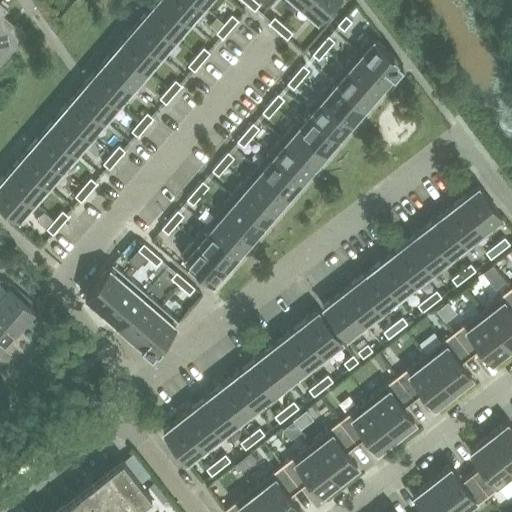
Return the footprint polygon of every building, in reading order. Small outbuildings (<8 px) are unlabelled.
[(165,0),(155,0),(145,11),(174,36),(188,20),(165,0)] [(165,0),(188,20),(202,3),(198,0),(165,0)] [(259,2),(256,0),(245,0),(245,1),(254,9),(259,2)] [(332,0),(302,0),(300,3),(317,18),(332,0)] [(0,16),(7,9),(6,8),(0,15),(0,62),(24,33),(14,24),(11,28),(0,18),(0,16)] [(174,36),(145,11),(131,28),(160,52),(174,36)] [(223,22),(230,27),(238,18),(231,13),(223,22)] [(343,29),(351,19),(345,14),(337,23),(343,29)] [(268,21),(277,29),(283,23),(274,15),(268,21)] [(222,36),(230,27),(223,22),(216,31),(222,36)] [(292,31),(283,23),(277,29),(286,37),(292,31)] [(160,52),(131,28),(117,44),(146,69),(160,52)] [(328,34),(320,43),(326,48),(334,39),(328,34)] [(369,34),(356,49),(388,77),(402,62),(369,34)] [(326,48),(320,43),(312,52),(318,58),(326,48)] [(103,60),(132,85),(146,69),(117,44),(103,60)] [(203,45),(195,55),(201,60),(209,51),(203,45)] [(376,92),(388,77),(356,49),(344,64),(376,92)] [(193,69),(201,60),(195,55),(187,64),(193,69)] [(132,85),(103,60),(89,77),(117,101),(132,85)] [(303,63),(295,72),(301,78),(309,69),(303,63)] [(363,106),(376,92),(344,64),(331,78),(363,106)] [(301,78),(295,72),(287,81),(293,87),(301,78)] [(103,118),(117,101),(89,77),(75,93),(103,118)] [(167,87),(173,93),(181,83),(175,78),(167,87)] [(351,121),(363,106),(331,78),(319,93),(351,121)] [(165,102),(173,93),(167,87),(159,96),(165,102)] [(278,92),(270,101),(276,107),(284,98),(278,92)] [(103,118),(75,93),(60,109),(89,134),(103,118)] [(338,135),(351,121),(319,93),(306,107),(338,135)] [(276,107),(270,101),(262,110),(268,116),(276,107)] [(305,108),(293,122),(326,150),(338,135),(306,107),(305,108)] [(75,150),(89,134),(60,109),(46,126),(75,150)] [(139,120),(145,125),(153,116),(146,111),(139,120)] [(137,134),(145,125),(139,120),(131,129),(137,134)] [(253,121),(245,130),(251,136),(259,126),(253,121)] [(293,122),(281,136),(313,164),(326,150),(293,122)] [(46,126),(32,142),(61,167),(75,150),(46,126)] [(251,136),(245,130),(237,139),(243,145),(251,136)] [(301,179),(313,164),(281,136),(268,151),(301,179)] [(61,167),(32,142),(18,158),(47,183),(61,167)] [(110,153),(117,158),(124,149),(118,143),(110,153)] [(227,150),(219,159),(226,165),(234,156),(227,150)] [(288,193),(301,179),(268,151),(256,165),(288,193)] [(109,167),(117,158),(110,153),(102,162),(109,167)] [(47,183),(18,158),(4,175),(33,199),(47,183)] [(226,165),(219,159),(211,168),(218,174),(226,165)] [(275,208),(288,193),(256,165),(243,180),(275,208)] [(0,179),(0,200),(18,216),(33,199),(4,175),(0,179)] [(82,185),(88,191),(96,181),(90,176),(82,185)] [(202,179),(194,188),(201,194),(208,185),(202,179)] [(263,222),(275,208),(243,180),(231,194),(263,222)] [(477,184),(460,198),(483,228),(501,214),(477,184)] [(80,200),(88,191),(82,185),(74,194),(80,200)] [(201,194),(194,188),(186,197),(193,203),(201,194)] [(250,237),(263,222),(231,194),(218,209),(250,237)] [(483,228),(460,198),(443,211),(466,241),(483,228)] [(177,208),(169,217),(175,223),(183,214),(177,208)] [(54,218),(60,223),(68,214),(62,209),(54,218)] [(238,251),(250,237),(218,209),(206,223),(238,251)] [(443,211),(425,224),(449,254),(466,241),(443,211)] [(167,232),(175,223),(169,217),(161,226),(167,232)] [(52,232),(60,223),(54,218),(46,227),(52,232)] [(206,223),(193,238),(225,266),(238,251),(206,223)] [(449,254),(425,224),(408,238),(432,268),(449,254)] [(494,243),(500,250),(509,242),(504,236),(494,243)] [(193,238),(180,253),(205,275),(212,281),(217,276),(216,276),(225,266),(193,238)] [(408,238),(391,251),(415,281),(432,268),(408,238)] [(138,248),(147,256),(152,250),(143,242),(138,248)] [(490,257),(500,250),(494,243),(485,250),(490,257)] [(161,258),(152,250),(147,256),(156,264),(161,258)] [(415,281),(391,251),(374,264),(398,294),(415,281)] [(101,309),(129,277),(112,262),(84,294),(101,309)] [(470,262),(460,269),(465,276),(475,269),(470,262)] [(398,294),(374,264),(357,277),(380,307),(398,294)] [(456,283),(465,276),(460,269),(451,277),(456,283)] [(170,276),(180,284),(185,278),(176,270),(170,276)] [(117,323),(145,291),(129,277),(101,309),(117,323)] [(363,321),(380,307),(357,277),(340,291),(363,321)] [(194,286),(185,278),(180,284),(189,292),(194,286)] [(7,287),(0,295),(0,314),(16,329),(33,310),(7,287)] [(511,291),(508,287),(480,309),(508,346),(511,342),(511,291)] [(426,296),(431,303),(441,295),(436,289),(426,296)] [(117,323),(134,337),(162,305),(145,291),(117,323)] [(322,304),(346,334),(363,321),(340,291),(322,304)] [(422,310),(431,303),(426,296),(417,303),(422,310)] [(162,305),(134,337),(151,352),(178,320),(162,305)] [(317,308),(300,322),(323,352),(341,338),(317,308)] [(480,309),(451,331),(469,354),(480,345),(491,359),(508,346),(480,309)] [(0,347),(16,329),(0,314),(0,347)] [(392,322),(397,329),(407,322),(402,315),(392,322)] [(306,365),(323,352),(300,322),(283,335),(306,365)] [(388,336),(397,329),(392,322),(382,330),(388,336)] [(451,331),(423,353),(452,390),(471,375),(460,361),(469,354),(451,331)] [(306,365),(283,335),(266,349),(289,378),(306,365)] [(362,356),(372,349),(367,342),(357,350),(362,356)] [(266,349),(249,362),(272,392),(289,378),(266,349)] [(358,360),(352,353),(343,361),(348,367),(358,360)] [(423,353),(395,375),(412,398),(423,389),(434,404),(452,390),(423,353)] [(255,405),(272,392),(249,362),(231,375),(255,405)] [(318,380),(323,387),(332,380),(327,373),(318,380)] [(231,375),(214,388),(238,418),(255,405),(231,375)] [(395,375),(366,398),(394,434),(414,419),(403,405),(412,398),(395,375)] [(313,394),(323,387),(318,380),(308,388),(313,394)] [(221,431),(238,418),(214,388),(197,401),(221,431)] [(337,420),(355,442),(366,434),(377,448),(394,434),(366,398),(337,420)] [(284,407),(289,413),(298,406),(293,399),(284,407)] [(197,401),(180,415),(204,445),(221,431),(197,401)] [(279,421),(289,413),(284,407),(274,414),(279,421)] [(186,458),(204,445),(180,415),(163,429),(186,458)] [(337,420),(309,442),(337,478),(357,463),(346,449),(355,442),(337,420)] [(511,427),(507,420),(486,436),(511,469),(511,427)] [(249,433),(254,440),(264,432),(259,426),(249,433)] [(245,447),(254,440),(249,433),(240,441),(245,447)] [(486,495),(511,474),(511,469),(486,436),(469,450),(480,464),(469,473),(486,495)] [(319,492),(337,478),(309,442),(280,464),(298,486),(308,478),(319,492)] [(220,466),(230,459),(225,452),(215,460),(220,466)] [(123,459),(108,470),(135,504),(149,493),(123,459)] [(206,467),(211,474),(220,466),(215,460),(206,467)] [(289,493),(298,486),(280,464),(252,486),(271,511),(293,511),(300,508),(289,493)] [(449,465),(429,480),(453,511),(464,511),(486,495),(469,473),(461,479),(449,465)] [(124,511),(135,504),(108,470),(94,481),(118,511),(124,511)] [(412,494),(423,508),(418,511),(453,511),(429,480),(412,494)] [(118,511),(94,481),(80,492),(95,511),(118,511)] [(271,511),(252,486),(224,508),(227,511),(271,511)] [(95,511),(80,492),(66,504),(72,511),(95,511)]
